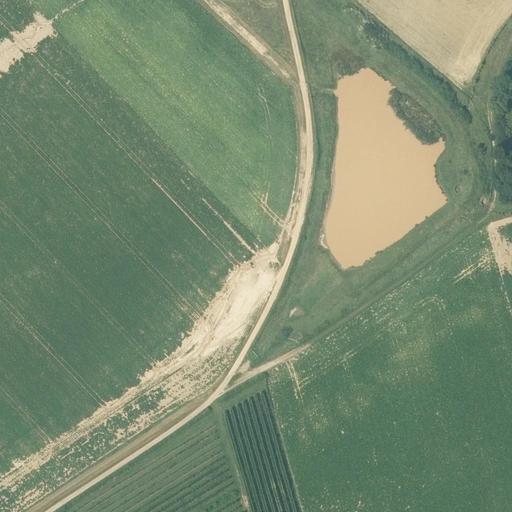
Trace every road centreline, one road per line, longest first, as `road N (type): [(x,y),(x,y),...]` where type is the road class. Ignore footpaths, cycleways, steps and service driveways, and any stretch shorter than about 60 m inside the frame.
road 1 (track): [(213,398),(476,225),(495,190),(493,100),(511,53)]
road 2 (track): [(213,398),(282,272),(303,198),(307,122),(286,0)]
road 3 (track): [(52,511),(213,398)]
road 4 (track): [(204,0),(303,87)]
